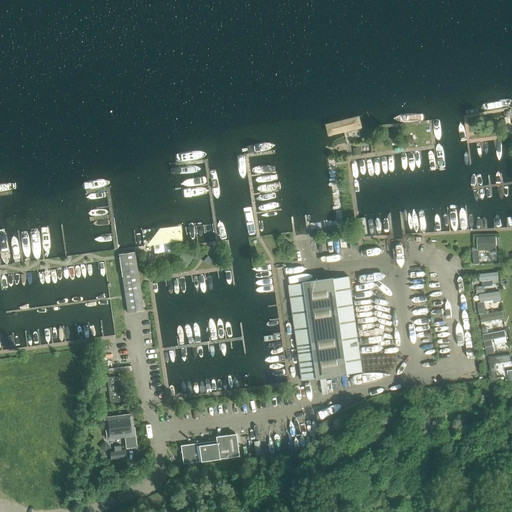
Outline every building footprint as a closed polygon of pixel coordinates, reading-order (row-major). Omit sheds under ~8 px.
[(361,127),(359,116),(325,124),(328,136),(361,127)] [(144,246),(163,243),(164,252),(163,252),(164,259),(174,258),(173,251),(172,251),(171,242),(184,241),(182,225),(142,230),(144,246)] [(497,249),(497,235),(477,235),(477,249),(497,249)] [(183,251),(176,261),(185,268),(193,258),(183,251)] [(198,253),(194,258),(198,262),(202,257),(198,253)] [(135,254),(120,256),(128,312),(143,310),(135,254)] [(207,256),(203,261),(207,265),(212,260),(207,256)] [(498,271),(478,273),(478,285),(499,284),(498,271)] [(348,375),(348,374),(362,371),(348,277),(333,279),(333,278),(304,282),(304,283),(289,285),(303,380),(318,378),(318,379),(348,375)] [(495,352),(492,339),(507,335),(505,329),(483,334),(487,354),(495,352)] [(510,354),(489,356),(491,379),(502,378),(501,365),(508,364),(508,368),(511,368),(510,354)] [(120,377),(108,378),(108,384),(111,402),(123,401),(120,377)] [(107,417),(104,418),(106,428),(107,439),(125,437),(126,449),(137,447),(134,428),(133,428),(131,414),(107,417)] [(184,463),(240,456),(237,433),(216,436),(217,442),(191,446),(191,444),(181,445),(184,463)]
